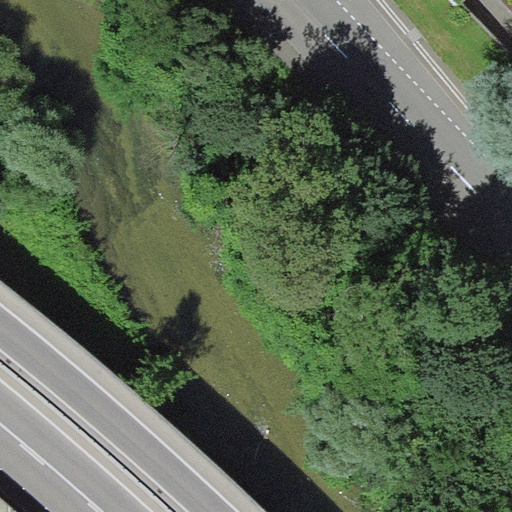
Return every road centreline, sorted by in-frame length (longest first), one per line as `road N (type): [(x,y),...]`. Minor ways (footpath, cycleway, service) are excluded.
road 1 (tertiary): [(293,0),(511,229)]
road 2 (motorway): [(213,511),(0,326)]
road 3 (motorway): [(0,401),(128,511)]
